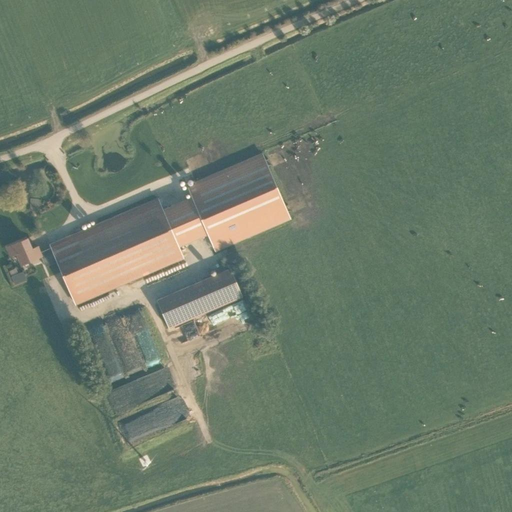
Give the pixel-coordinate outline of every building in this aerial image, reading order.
[(289,217),(263,155),(188,187),(192,197),(163,210),(178,246),(207,233),(214,249),(289,217)] [(163,210),(158,200),(50,246),(51,247),(39,252),(37,247),(31,249),(27,238),(7,247),(11,256),(17,253),(21,264),(40,256),(45,266),(57,261),(75,303),(182,256),(178,246),(163,210)] [(15,285),(27,280),(23,271),(18,273),(16,268),(9,271),(11,276),(15,285)] [(242,296),(230,268),(156,300),(168,328),(242,296)] [(126,385),(107,392),(115,413),(139,404),(134,390),(129,392),(126,385)]
